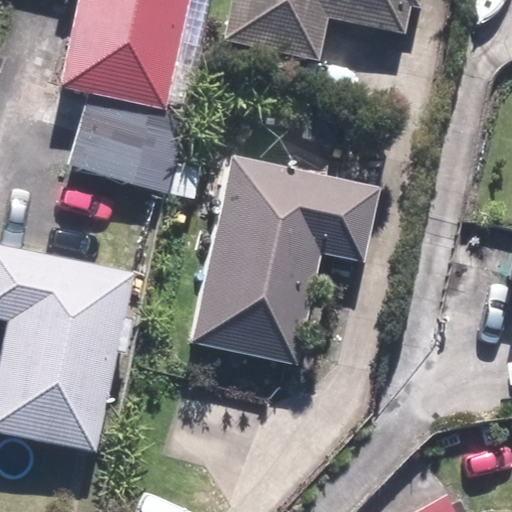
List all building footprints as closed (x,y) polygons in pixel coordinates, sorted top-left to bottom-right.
[(159,111),(179,0),(72,0),(56,92),(159,111)] [(411,0),(223,0),(215,41),(310,61),(319,19),(396,35),(402,7),(410,9),(411,0)] [(66,134),(55,178),(142,200),(153,156),(66,134)] [(370,190),(219,161),(185,343),(289,363),(310,255),(355,263),(370,190)] [(511,304),(511,212),(498,282),(511,284),(511,289),(509,304),(511,304)] [(116,275),(0,251),(0,433),(81,450),(116,275)] [(440,511),(435,502),(416,511),(440,511)]
